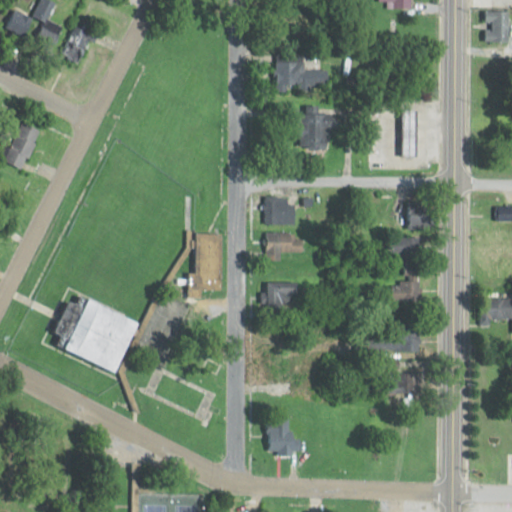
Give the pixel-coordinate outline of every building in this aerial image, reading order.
[(47,22),(56,2),(51,0),(38,0),(32,15),(47,22)] [(509,11),(488,11),(488,41),(509,41),(509,11)] [(98,36),(79,22),(58,50),(77,64),(98,36)] [(276,62),(276,91),(287,91),(287,87),(329,87),(329,69),(305,69),(305,61),(276,62)] [(419,156),(418,109),(403,109),(404,156),(419,156)] [(301,113),(300,148),(329,148),(329,127),(333,127),(334,113),(301,113)] [(22,169),(41,131),(23,122),(4,160),(22,169)] [(288,223),(288,198),(266,198),(266,223),(288,223)] [(406,202),(406,228),(434,228),(434,202),(406,202)] [(268,233),(268,253),(303,253),(303,233),(268,233)] [(223,234),(195,234),(195,273),(188,273),(188,298),(203,298),(203,290),(223,290),(223,234)] [(420,237),(389,237),(389,257),(420,257),(420,237)] [(397,283),(397,298),(418,298),(418,283),(397,283)] [(261,284),(261,310),(300,310),(300,284),(261,284)] [(140,323),(82,297),(78,305),(66,300),(52,333),(57,335),(53,345),(118,373),(140,323)] [(511,325),(511,333),(511,332),(511,298),(483,298),(483,325),(511,325)] [(271,354),(271,393),(301,393),(301,354),(271,354)] [(292,418),(269,418),(269,453),(302,453),(302,440),(292,440),(292,418)]
